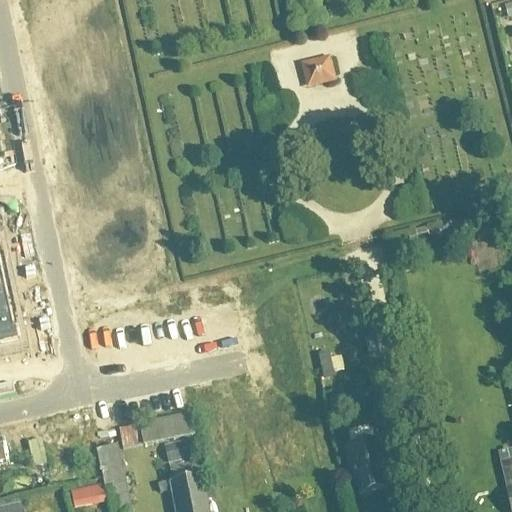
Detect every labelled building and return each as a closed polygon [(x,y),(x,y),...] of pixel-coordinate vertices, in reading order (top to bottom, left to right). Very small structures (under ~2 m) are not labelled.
[(54,0),(55,18),(71,17),(70,0),(54,0)] [(104,161),(82,37),(32,46),(55,169),(104,161)] [(313,81),(329,77),(326,65),(310,69),(313,81)] [(117,153),(132,158),(139,136),(124,131),(117,153)] [(499,233),(493,212),(471,218),(477,239),(499,233)] [(8,285),(0,286),(0,317),(14,314),(8,285)] [(14,314),(0,317),(0,349),(21,345),(14,314)] [(191,414),(159,421),(140,424),(140,426),(119,430),(123,450),(144,447),(195,437),(191,414)] [(82,426),(58,431),(67,476),(91,470),(89,459),(98,457),(96,447),(87,449),(83,429),(82,426)] [(39,460),(30,461),(32,471),(41,469),(43,481),(67,476),(58,431),(34,436),(34,440),(39,460)] [(189,442),(165,447),(169,466),(193,461),(189,442)] [(0,470),(13,467),(7,443),(0,444),(0,470)] [(347,452),(358,498),(389,490),(378,444),(347,452)] [(110,504),(111,511),(131,511),(118,447),(98,451),(105,485),(71,491),(75,510),(110,504)] [(511,488),(511,459),(510,460),(508,451),(498,454),(507,490),(511,488)] [(200,479),(197,462),(170,468),(172,484),(170,484),(175,511),(208,511),(202,478),(200,479)]
